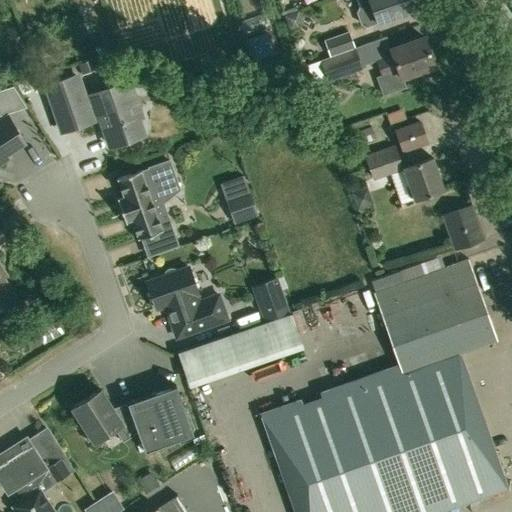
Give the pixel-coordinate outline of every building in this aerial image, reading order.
[(366,28),(414,10),(410,0),(356,0),(359,9),(357,13),(361,25),(366,28)] [(289,30),(304,25),(297,6),(282,12),(289,30)] [(323,41),(329,57),(354,48),(348,32),(323,41)] [(377,60),(380,71),(375,73),(383,96),(402,90),(402,78),(435,66),(425,37),(392,48),(394,54),(377,60)] [(326,82),(362,70),(354,48),(329,57),(319,61),(326,82)] [(304,66),(310,85),(325,80),(318,61),(304,66)] [(123,100),(134,96),(129,81),(95,93),(95,95),(85,98),(77,75),(48,84),(64,131),(93,121),(92,120),(102,116),(113,146),(143,136),(137,116),(129,119),(123,100)] [(309,94),(296,94),(295,108),(308,110),(309,94)] [(386,114),(389,124),(406,118),(403,108),(386,114)] [(6,153),(24,143),(7,117),(0,121),(0,162),(9,157),(6,153)] [(323,122),(326,132),(342,126),(339,117),(323,122)] [(403,151),(426,142),(419,121),(395,130),(403,151)] [(372,180),(403,170),(402,168),(403,168),(395,145),(364,156),(372,180)] [(432,158),(403,168),(402,168),(403,170),(404,172),(391,176),(399,199),(412,195),(414,201),(444,190),(432,158)] [(169,160),(116,179),(117,180),(118,180),(124,197),(119,199),(118,198),(117,198),(126,223),(127,223),(127,222),(132,220),(138,238),(137,238),(138,239),(171,227),(159,191),(178,185),(169,160)] [(256,199),(235,206),(241,223),(261,215),(256,199)] [(454,249),(482,240),(471,206),(442,215),(454,249)] [(156,253),(181,241),(174,226),(149,238),(156,253)] [(430,511),(503,486),(458,362),(456,355),(496,340),(468,260),(403,283),(399,271),(371,281),(375,293),(373,293),(401,373),(357,389),(327,399),(267,421),(298,511),(430,511)] [(0,307),(15,298),(2,278),(6,276),(0,267),(0,307)] [(168,314),(177,337),(227,319),(218,294),(197,302),(194,294),(198,293),(189,267),(177,271),(174,269),(171,268),(167,270),(165,272),(164,276),(146,282),(155,308),(167,304),(170,313),(168,314)] [(282,276),(278,278),(282,290),(287,288),(282,276)] [(278,278),(251,287),(263,322),(290,312),(282,290),(278,278)] [(383,339),(354,352),(359,365),(389,352),(383,339)] [(0,363),(0,389),(12,382),(0,363)] [(215,379),(223,401),(238,396),(231,374),(215,379)] [(176,385),(127,402),(130,410),(119,417),(101,389),(72,408),(84,427),(80,429),(88,441),(92,439),(94,442),(115,428),(123,441),(137,432),(144,452),(194,434),(176,385)] [(49,430),(29,442),(26,437),(0,454),(0,480),(8,493),(13,490),(20,501),(13,506),(16,511),(54,511),(41,491),(53,483),(44,470),(65,456),(49,430)] [(208,438),(188,445),(191,456),(212,449),(208,438)] [(151,472),(138,481),(146,494),(160,485),(151,472)]
